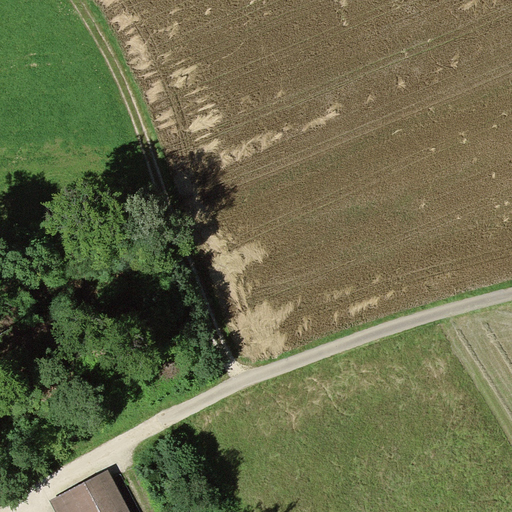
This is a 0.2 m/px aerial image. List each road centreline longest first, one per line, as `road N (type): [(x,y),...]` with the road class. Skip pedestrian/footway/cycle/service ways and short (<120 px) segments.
road 1 (track): [(511,296),(404,322),(237,384),(80,463),(19,511)]
road 2 (track): [(237,384),(144,131),(76,0)]
